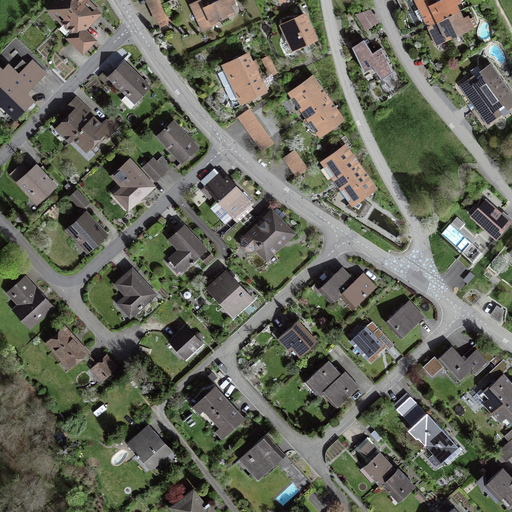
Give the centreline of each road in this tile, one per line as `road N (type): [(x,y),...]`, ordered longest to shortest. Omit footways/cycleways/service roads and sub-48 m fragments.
road 1 (tertiary): [(346,234),(208,123),(119,0)]
road 2 (residential): [(309,455),(219,354),(346,234)]
road 3 (residential): [(419,280),(420,236),(365,135),(328,0)]
road 4 (residential): [(376,0),(417,71),(511,194)]
road 5 (residential): [(309,455),(464,311)]
